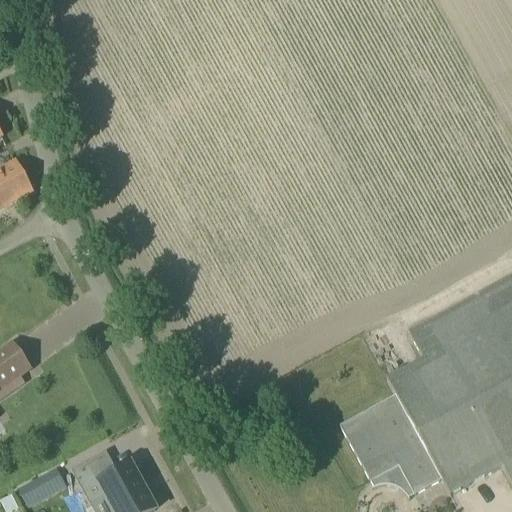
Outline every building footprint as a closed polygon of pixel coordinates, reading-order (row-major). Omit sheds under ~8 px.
[(0,211),(31,194),(16,165),(0,173),(0,139),(1,138),(0,135),(0,211)] [(441,483),(449,498),(502,469),(511,487),(511,277),(409,334),(424,362),(387,382),(395,398),(340,429),(373,490),(372,491),(372,492),(379,489),(387,488),(387,487),(389,487),(397,489),(399,490),(398,491),(404,496),(409,503),(410,502),(409,500),(441,483)] [(0,393),(31,371),(12,345),(0,353),(0,393)] [(71,473),(90,508),(105,500),(111,511),(155,511),(147,496),(148,495),(140,482),(139,483),(131,466),(117,474),(113,476),(102,456),(71,473)] [(49,476),(17,493),(24,507),(57,490),(49,476)] [(12,497),(0,504),(5,511),(14,511),(18,510),(12,497)]
